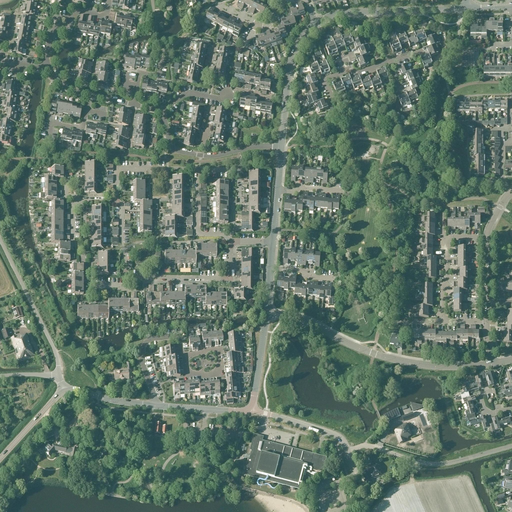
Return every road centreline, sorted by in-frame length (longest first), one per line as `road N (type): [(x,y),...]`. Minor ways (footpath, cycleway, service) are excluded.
road 1 (tertiary): [(491,365),(392,359),(267,314)]
road 2 (unclassified): [(58,375),(57,355),(0,238)]
road 3 (residential): [(280,147),(209,156),(172,149),(161,110)]
road 4 (tertiary): [(280,147),(289,69),(316,25)]
road 5 (residential): [(232,241),(232,278),(144,278)]
road 6 (residential): [(487,237),(447,238),(443,322)]
